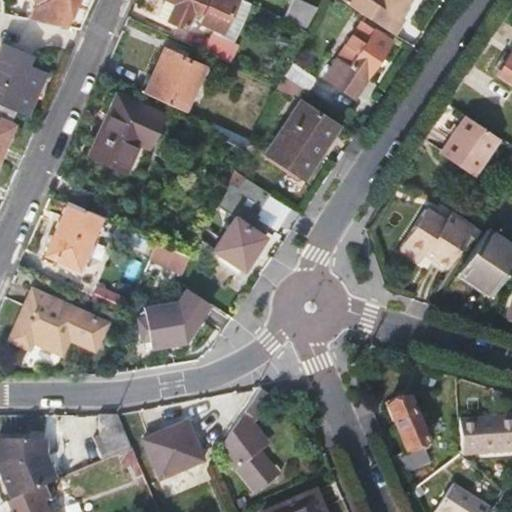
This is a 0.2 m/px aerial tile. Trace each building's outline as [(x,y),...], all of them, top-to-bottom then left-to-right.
[(31,0),(38,10),(32,13),(26,19),(64,27),(76,0),(31,0)] [(76,0),(64,27),(80,31),(91,6),(93,0),(76,0)] [(165,0),(170,2),(168,6),(163,4),(159,13),(161,18),(186,29),(194,11),(204,15),(200,24),(222,33),(236,0),(165,0)] [(293,0),(291,0),(283,18),(306,28),(316,10),(293,0)] [(341,0),(364,15),(365,15),(387,30),(397,15),(400,17),(410,0),(341,0)] [(387,30),(365,15),(364,15),(323,76),(354,96),(394,34),(387,30)] [(211,35),(204,51),(229,62),(235,46),(211,35)] [(0,46),(0,102),(26,114),(46,71),(20,58),(24,48),(3,39),(0,46)] [(165,49),(145,94),(184,111),(203,65),(165,49)] [(511,52),(497,75),(511,84),(511,52)] [(290,60),(283,73),(309,90),(315,77),(290,60)] [(511,84),(497,75),(485,93),(511,111),(511,84)] [(115,94),(88,156),(125,174),(138,146),(146,149),(162,116),(115,94)] [(301,99),(266,152),(304,176),(327,141),(322,138),(334,121),(301,99)] [(0,106),(0,162),(17,127),(12,125),(17,114),(0,106)] [(467,115),(443,154),(476,175),(501,137),(467,115)] [(236,217),(216,249),(245,267),(265,235),(250,226),(271,192),(246,176),(239,187),(229,180),(217,203),(236,217)] [(78,185),(70,203),(104,217),(108,219),(116,201),(78,185)] [(70,203),(46,256),(77,270),(83,255),(87,257),(104,217),(70,203)] [(424,207),(398,246),(420,261),(425,252),(446,265),(473,223),(451,208),(443,219),(424,207)] [(484,231),(459,269),(492,291),(511,259),(511,244),(486,228),(484,231)] [(151,258),(182,272),(189,257),(158,243),(151,258)] [(93,349),(105,322),(30,289),(8,340),(27,349),(31,340),(61,354),(68,338),(93,349)] [(143,306),(150,349),(185,344),(179,301),(143,306)] [(259,388),(243,413),(255,420),(272,396),(259,388)] [(387,406),(406,451),(391,458),(399,477),(432,461),(425,444),(429,442),(420,422),(423,421),(413,395),(387,406)] [(113,451),(130,444),(119,415),(102,421),(113,451)] [(456,418),(458,454),(511,450),(511,416),(456,418)] [(220,447),(253,494),(278,476),(260,449),(266,445),(240,417),(220,447)] [(187,424),(144,443),(161,483),(204,465),(187,424)] [(0,439),(0,476),(10,500),(44,485),(55,481),(44,457),(45,439),(0,439)] [(48,511),(44,501),(49,499),(44,485),(10,500),(9,500),(13,511),(48,511)] [(490,511),(452,487),(435,511),(490,511)] [(322,511),(314,492),(268,511),(322,511)]
